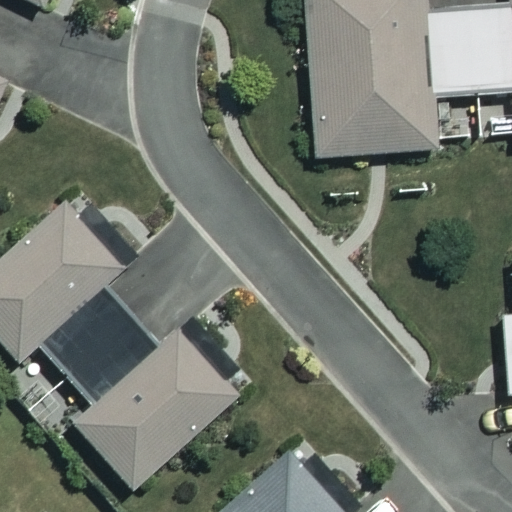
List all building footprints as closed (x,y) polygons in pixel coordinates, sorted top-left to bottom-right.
[(0,0),(0,85),(1,83),(0,82),(0,0),(23,0),(37,7),(40,0),(0,0)] [(301,0),(308,155),(511,145),(511,0),(506,0),(507,8),(425,11),(424,0),(301,0)] [(102,280),(116,268),(62,205),(0,257),(0,349),(9,360),(32,340),(89,407),(68,425),(125,489),(229,395),(172,332),(158,344),(102,280)] [(511,258),(510,259),(511,300),(511,317),(495,318),(499,400),(511,399),(511,258)] [(333,511),(279,455),(218,511),(333,511)]
